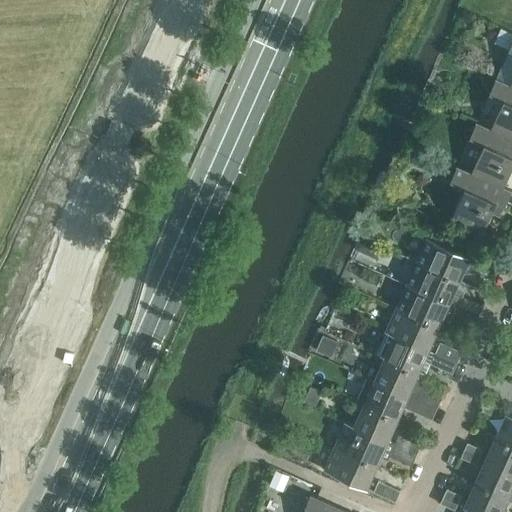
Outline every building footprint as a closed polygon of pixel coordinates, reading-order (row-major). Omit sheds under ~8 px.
[(511,84),(497,78),(490,94),(504,100),(491,129),(477,122),(511,138),(511,84)] [(511,138),(477,122),(470,137),(484,143),(472,172),(458,165),(504,186),(511,166),(511,138)] [(511,190),(511,189),(504,186),(458,165),(451,180),(465,187),(452,217),(483,231),(497,201),(506,205),(511,190)] [(395,179),(386,175),(379,189),(388,193),(395,179)] [(428,238),(418,261),(459,280),(463,272),(473,270),(495,280),(499,269),(478,259),(470,256),(428,238)] [(354,282),(361,265),(365,267),(368,260),(380,265),(386,249),(361,239),(345,279),(354,282)] [(462,296),(464,291),(456,287),(459,280),(418,261),(408,284),(478,316),(483,305),(462,296)] [(408,284),(398,308),(439,326),(442,318),(451,321),(453,317),(474,327),(478,316),(408,284)] [(387,331),(388,332),(428,349),(439,326),(398,308),(387,331)] [(435,352),(428,349),(388,332),(378,354),(385,357),(420,373),(425,375),(430,363),(435,352)] [(337,343),(322,337),(316,351),(331,357),(337,343)] [(458,362),(463,351),(441,341),(436,352),(458,362)] [(435,352),(430,363),(453,373),(458,362),(436,352),(435,352)] [(416,398),(438,408),(442,397),(422,388),(418,378),(420,373),(385,357),(375,380),(416,398)] [(438,408),(416,398),(375,380),(368,377),(358,400),(365,404),(398,418),(403,406),(411,409),(433,419),(438,408)] [(323,391),(312,386),(305,401),(317,405),(323,391)] [(497,417),(501,409),(486,403),(483,410),(497,417)] [(398,418),(365,404),(355,426),(388,441),(398,418)] [(511,414),(507,413),(497,436),(511,442),(511,414)] [(285,425),(295,429),(299,419),(289,416),(285,425)] [(347,422),(337,445),(378,464),(381,457),(388,460),(391,455),(390,455),(395,444),(347,422)] [(400,433),(395,444),(417,454),(422,443),(400,433)] [(511,442),(497,436),(487,459),(511,470),(511,442)] [(468,442),(465,449),(480,456),(483,449),(468,442)] [(417,454),(395,444),(390,455),(413,465),(417,454)] [(378,464),(337,445),(326,470),(367,488),(378,464)] [(480,456),(465,449),(462,457),(476,463),(480,456)] [(511,497),(511,470),(487,459),(476,482),(509,497),(511,497)] [(277,470),(270,485),(283,491),(290,476),(277,470)] [(396,501),(401,490),(379,480),(374,491),(396,501)] [(481,511),(502,511),(509,497),(476,482),(466,505),(481,511)] [(448,488),(444,495),(459,502),(462,495),(448,488)] [(352,511),(313,494),(305,509),(312,511),(352,511)] [(459,502),(444,495),(441,503),(456,509),(459,502)]
